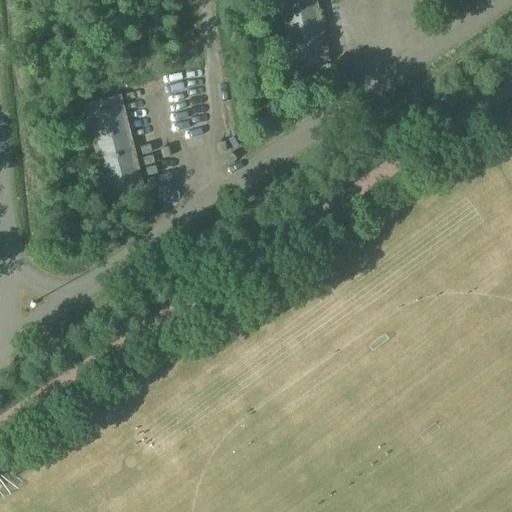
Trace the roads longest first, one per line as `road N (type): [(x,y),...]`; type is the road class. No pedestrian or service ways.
road 1 (unknown): [(1,351),(146,234),(430,37)]
road 2 (unknown): [(254,156),(217,0)]
